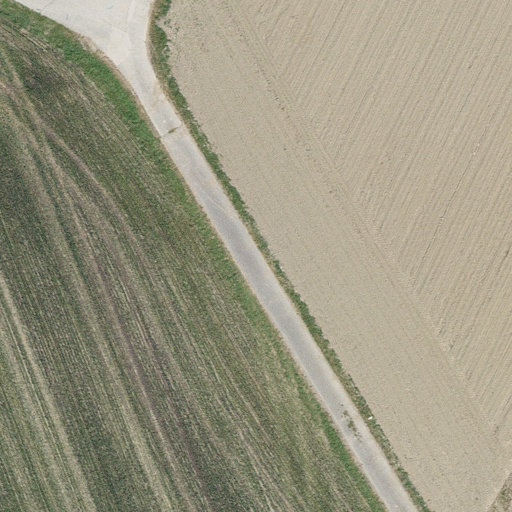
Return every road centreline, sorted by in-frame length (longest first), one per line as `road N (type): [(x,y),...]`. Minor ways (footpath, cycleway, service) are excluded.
road 1 (track): [(159,0),(130,60),(402,511)]
road 2 (track): [(130,60),(19,0)]
